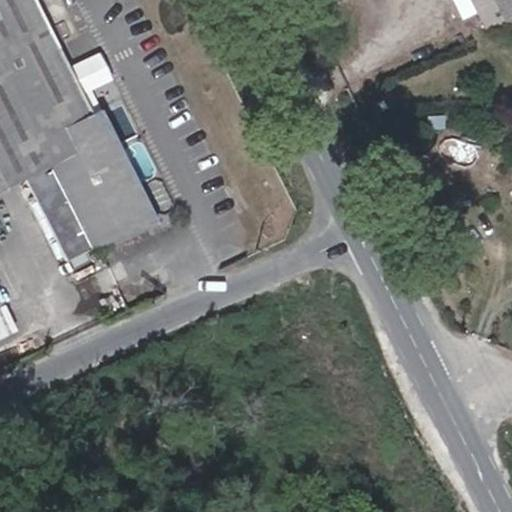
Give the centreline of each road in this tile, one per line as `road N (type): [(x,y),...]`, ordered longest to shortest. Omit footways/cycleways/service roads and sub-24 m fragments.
road 1 (unclassified): [(0,410),(367,228)]
road 2 (primary): [(253,0),(367,228)]
road 3 (primary): [(367,228),(443,381)]
road 4 (primary): [(443,381),(508,511)]
